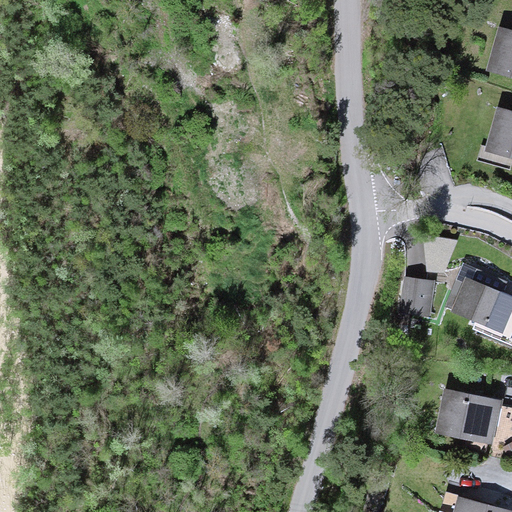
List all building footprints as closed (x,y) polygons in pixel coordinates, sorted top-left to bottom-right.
[(511,36),(487,32),(480,69),(511,74),(511,36)] [(511,115),(487,110),(479,147),(511,154),(511,115)] [(452,269),(454,233),(427,232),(425,268),(452,269)] [(499,291),(462,276),(450,304),(488,319),(499,291)] [(431,287),(402,279),(394,310),(423,318),(431,287)] [(493,396),(434,389),(428,436),(487,443),(493,396)] [(504,511),(447,496),(442,511),(504,511)]
